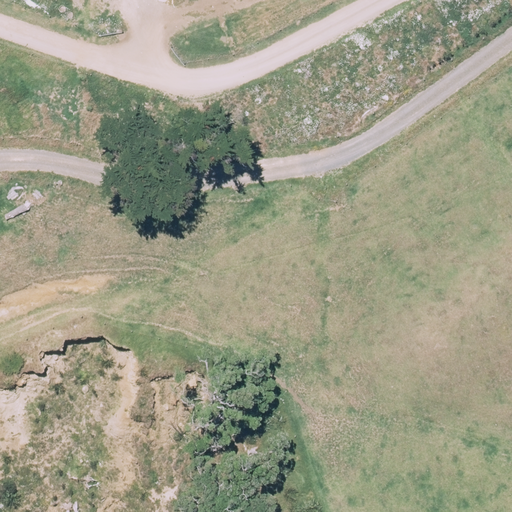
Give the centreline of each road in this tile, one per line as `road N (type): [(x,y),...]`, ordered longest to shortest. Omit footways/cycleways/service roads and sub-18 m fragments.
road 1 (track): [(0,161),(181,183),(311,167),(392,127),(511,40)]
road 2 (track): [(377,0),(251,68),(203,83),(0,26)]
